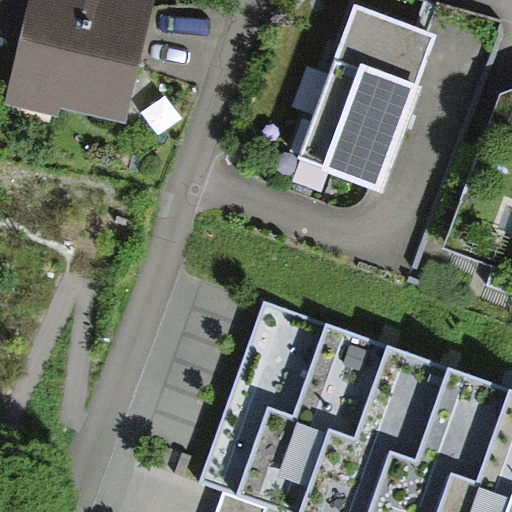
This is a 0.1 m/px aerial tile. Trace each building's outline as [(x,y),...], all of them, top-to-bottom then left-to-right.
[(31,0),(12,87),(107,108),(128,13),(70,0),(31,0)] [(297,161),(381,191),(436,34),(352,4),(297,161)] [(442,253),(511,279),(511,92),(501,97),(442,253)] [(268,507),(282,511),(295,511),(325,429),(356,440),(388,349),(263,305),(201,483),(226,491),(268,507)] [(295,511),(364,511),(386,450),(418,461),(451,366),(388,349),(356,440),(325,429),(295,511)] [(364,511),(434,511),(449,471),(478,481),(510,388),(451,366),(418,461),(386,450),(364,511)] [(434,511),(508,511),(511,504),(511,388),(510,388),(478,481),(449,471),(434,511)] [(266,511),(268,507),(226,491),(218,511),(266,511)]
